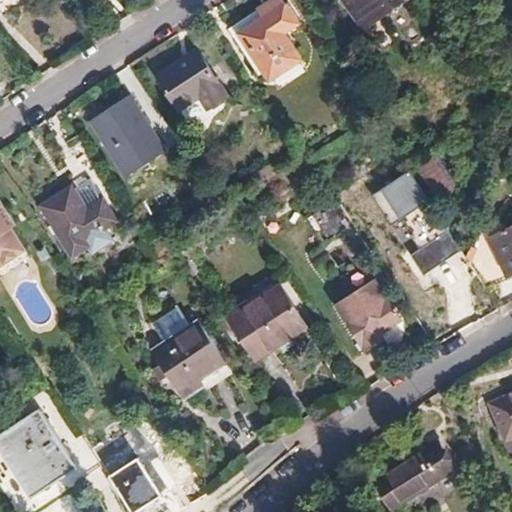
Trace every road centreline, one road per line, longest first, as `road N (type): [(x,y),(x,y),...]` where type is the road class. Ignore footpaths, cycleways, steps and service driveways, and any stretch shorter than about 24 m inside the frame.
road 1 (residential): [(245,511),(357,420),(511,323)]
road 2 (residential): [(0,123),(187,0)]
